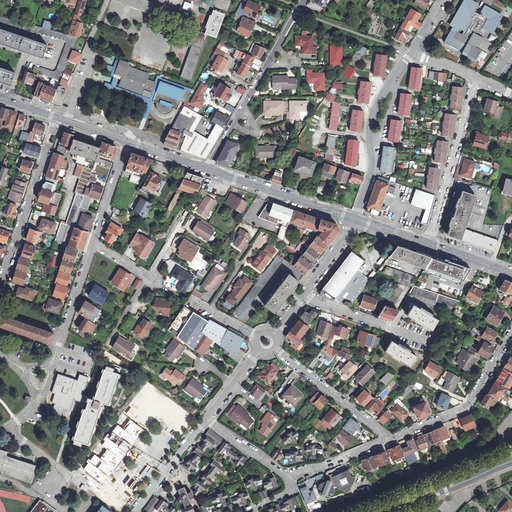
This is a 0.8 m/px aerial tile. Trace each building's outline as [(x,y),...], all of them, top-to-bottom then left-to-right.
[(83,0),(78,0),(74,16),(78,18),(81,10),(83,2),(83,0)] [(112,0),(158,16),(162,4),(151,0),(150,0),(112,0)] [(260,6),(248,0),(246,5),(243,4),(241,3),(239,5),(235,13),(236,13),(242,16),(245,11),(251,14),(250,16),(254,17),(260,6)] [(415,0),(414,3),(424,9),(428,0),(415,0)] [(467,0),(466,0),(463,7),(464,7),(461,14),(461,15),(458,20),(459,21),(456,27),(454,26),(446,41),(452,44),(451,46),(459,51),(459,50),(464,52),(477,59),(482,51),(480,49),(485,39),(477,34),(478,32),(480,33),(483,28),(492,33),(501,16),(484,7),(480,15),(474,12),(478,6),(467,0)] [(372,11),(374,6),(371,5),(366,15),(368,16),(369,17),(372,11)] [(463,7),(453,25),(454,26),(456,27),(459,21),(458,20),(461,15),(461,14),(464,7),(463,7)] [(207,34),(216,37),(224,14),(212,10),(204,33),(207,34)] [(412,11),(408,17),(416,22),(420,16),(412,11)] [(236,13),(231,21),(239,25),(237,31),(250,37),(256,22),(243,16),(242,16),(236,13)] [(39,67),(39,68),(37,73),(41,74),(47,76),(51,77),(60,80),(63,73),(65,69),(69,60),(73,50),(78,38),(77,37),(67,35),(51,30),(34,26),(18,21),(13,20),(1,17),(0,16),(0,21),(1,21),(3,24),(5,23),(7,25),(9,24),(11,26),(14,25),(16,27),(19,26),(21,29),(23,27),(25,30),(28,29),(30,31),(32,30),(34,33),(37,31),(39,34),(42,33),(44,35),(47,34),(49,37),(52,36),(53,38),(57,37),(59,40),(61,39),(63,41),(64,41),(67,43),(56,70),(55,71),(54,72),(53,72),(39,67)] [(74,16),(73,16),(69,30),(78,33),(79,33),(81,23),(77,22),(78,18),(74,16)] [(416,22),(408,17),(407,17),(401,27),(407,30),(410,25),(414,27),(419,30),(422,25),(416,22)] [(45,45),(0,28),(0,43),(23,51),(41,58),(45,45)] [(192,29),(187,44),(191,45),(202,49),(207,34),(204,33),(192,29)] [(407,38),(410,34),(401,29),(394,39),(403,44),(405,42),(407,43),(409,39),(407,38)] [(490,34),(488,40),(493,42),(496,36),(490,34)] [(312,36),(296,36),(296,46),(303,46),(303,52),(313,52),(312,36)] [(265,48),(250,41),(248,44),(255,47),(252,54),(260,57),(265,48)] [(191,79),(202,49),(191,45),(182,72),(180,75),(191,79)] [(341,46),(330,46),(330,64),(341,65),(341,46)] [(360,46),(355,53),(362,55),(364,55),(366,49),(360,46)] [(244,59),(243,62),(249,66),(254,57),(237,49),(235,54),(244,59)] [(73,50),(69,60),(77,63),(81,54),(73,50)] [(476,61),(477,59),(464,52),(463,54),(476,61)] [(375,66),(385,67),(387,56),(381,55),(377,54),(375,66)] [(220,56),(219,55),(212,67),(222,72),(228,60),(220,56)] [(250,66),(258,70),(262,62),(254,58),(250,66)] [(159,84),(155,83),(155,82),(147,79),(148,74),(129,67),(130,63),(116,59),(111,71),(111,73),(111,74),(112,75),(113,76),(113,77),(118,78),(121,79),(118,87),(141,95),(150,98),(152,99),(154,100),(156,101),(156,103),(156,106),(157,109),(158,111),(160,112),(163,113),(166,113),(169,112),(170,111),(172,110),(173,107),(177,109),(180,100),(184,89),(160,80),(159,84)] [(243,76),(249,66),(243,62),(238,71),(235,69),(232,74),(237,77),(238,74),(243,76)] [(348,66),(345,70),(351,74),(354,70),(348,66)] [(385,67),(375,66),(374,77),(379,78),(379,77),(384,77),(385,67)] [(0,67),(0,81),(10,85),(14,73),(0,67)] [(412,68),(410,78),(420,80),(422,68),(417,67),(417,69),(412,68)] [(348,79),(351,74),(345,70),(342,74),(348,79)] [(37,76),(25,72),(22,82),(33,86),(37,76)] [(60,82),(67,84),(70,76),(63,73),(60,80),(60,82)] [(324,74),(307,74),(307,83),(315,83),(315,91),(324,91),(324,74)] [(192,89),(157,76),(155,82),(155,83),(159,84),(160,80),(191,92),(192,89)] [(293,88),(293,79),(288,79),(288,76),(273,76),(273,88),(293,88)] [(44,79),(40,77),(34,94),(39,96),(46,99),(52,101),(60,82),(60,80),(51,77),(48,86),(43,84),(44,83),(43,83),(44,79)] [(103,87),(147,103),(142,117),(147,119),(152,107),(154,100),(152,99),(150,98),(141,95),(118,87),(116,86),(118,78),(113,77),(111,83),(111,84),(105,82),(103,87)] [(418,91),(420,80),(410,78),(408,88),(414,89),(414,90),(418,91)] [(231,88),(233,83),(226,80),(223,84),(220,82),(214,94),(217,96),(216,98),(221,100),(221,101),(221,102),(222,103),(223,104),(224,104),(225,103),(226,102),(226,101),(228,97),(230,98),(232,94),(230,93),(232,89),(231,88)] [(361,81),(360,93),(370,94),(371,83),(366,83),(366,82),(361,81)] [(67,84),(60,82),(52,101),(56,102),(59,104),(67,84)] [(191,103),(200,109),(205,100),(202,99),(204,95),(202,94),(207,86),(202,83),(191,103)] [(454,85),(452,97),(462,98),(464,88),(459,87),(459,86),(454,85)] [(370,94),(360,93),(358,104),(363,105),(363,104),(369,104),(370,94)] [(401,93),(400,104),(410,105),(412,93),(407,93),(407,94),(401,93)] [(461,109),(462,98),(452,97),(451,109),(456,109),(456,108),(461,109)] [(485,105),(486,105),(485,110),(492,113),(491,116),(501,119),(504,108),(498,107),(499,103),(487,99),(485,105)] [(282,102),(264,102),(263,114),(282,115),(282,102)] [(305,102),(289,102),(289,122),(298,123),(298,115),(305,115),(305,102)] [(226,103),(224,108),(232,113),(235,108),(226,103)] [(400,104),(399,114),(403,115),(403,116),(408,117),(410,105),(400,104)] [(9,110),(1,108),(0,111),(0,116),(0,117),(0,122),(1,122),(0,124),(0,127),(3,128),(9,110)] [(351,121),(361,122),(362,112),(358,111),(358,110),(353,109),(351,121)] [(17,113),(10,110),(4,126),(12,128),(17,113)] [(217,112),(212,121),(221,126),(226,118),(217,112)] [(446,112),(445,124),(454,125),(456,115),(451,114),(451,113),(446,112)] [(25,116),(20,114),(14,130),(17,131),(18,128),(22,129),(23,126),(25,127),(28,119),(24,117),(25,116)] [(392,120),(390,130),(400,132),(402,121),(397,120),(397,121),(392,120)] [(361,122),(351,121),(350,132),(355,133),(355,132),(360,132),(361,122)] [(45,127),(35,124),(32,132),(31,131),(29,135),(27,143),(32,144),(36,133),(38,134),(36,140),(41,142),(45,127)] [(216,124),(211,133),(219,138),(225,128),(216,124)] [(453,135),(454,125),(445,124),(443,135),(448,136),(448,135),(453,135)] [(178,149),(183,134),(171,128),(171,129),(166,138),(165,142),(165,144),(178,149)] [(219,138),(211,133),(207,140),(193,132),(186,128),(183,134),(186,135),(180,150),(194,155),(207,159),(214,147),(219,138)] [(67,130),(65,130),(61,143),(68,146),(67,149),(66,148),(63,156),(64,156),(67,157),(69,151),(71,146),(70,146),(72,139),(74,133),(72,132),(67,130)] [(398,144),(400,132),(390,130),(388,141),(394,143),(398,144)] [(27,143),(29,135),(20,132),(17,140),(23,141),(27,143)] [(474,140),(475,140),(476,140),(474,145),(486,148),(489,137),(476,133),(474,140)] [(93,170),(96,161),(97,158),(98,155),(100,148),(94,146),(79,141),(75,139),(73,138),(71,146),(69,151),(71,151),(74,153),(73,156),(73,157),(73,158),(73,159),(73,160),(74,160),(75,161),(76,161),(77,161),(75,164),(78,165),(84,167),(93,170)] [(347,152),(357,154),(359,140),(354,139),(353,141),(349,140),(347,152)] [(438,139),(436,150),(446,152),(447,141),(442,141),(442,140),(438,139)] [(228,141),(216,163),(229,167),(240,145),(229,140),(228,141)] [(24,152),(38,157),(42,148),(32,144),(27,143),(25,147),(24,152)] [(112,159),(116,148),(112,146),(106,144),(102,143),(101,146),(100,148),(98,155),(100,155),(112,159)] [(59,145),(56,153),(61,155),(64,147),(59,145)] [(276,146),(257,147),(257,157),(276,157),(276,146)] [(392,161),(394,148),(389,147),(389,146),(384,146),(382,159),(392,161)] [(293,157),(297,150),(292,148),(288,154),(293,157)] [(444,162),(446,152),(436,150),(434,162),(439,163),(439,161),(444,162)] [(355,167),(357,154),(347,152),(346,164),(350,165),(350,166),(355,167)] [(56,153),(54,153),(50,165),(60,168),(64,156),(63,156),(61,155),(56,153)] [(125,172),(132,175),(134,171),(142,173),(143,171),(145,172),(152,160),(146,158),(142,157),(137,155),(132,154),(125,172)] [(303,173),(307,160),(300,158),(295,171),(303,173)] [(392,161),(382,159),(380,173),(385,173),(385,172),(390,173),(392,161)] [(475,167),(476,163),(476,162),(466,159),(461,175),(471,178),(475,167)] [(33,163),(22,160),(20,169),(30,172),(33,163)] [(315,163),(307,160),(303,173),(311,176),(315,163)] [(333,174),(335,168),(325,164),(323,170),(333,174)] [(60,168),(50,165),(46,176),(56,180),(60,168)] [(84,167),(78,165),(74,177),(80,179),(84,167)] [(430,166),(428,177),(438,178),(439,168),(434,168),(434,167),(430,166)] [(8,169),(2,167),(0,173),(0,179),(2,180),(4,181),(8,169)] [(91,174),(93,170),(84,167),(80,179),(75,193),(76,193),(84,196),(88,183),(88,182),(90,177),(91,174)] [(352,173),(353,170),(345,167),(344,170),(339,169),(336,178),(341,181),(341,182),(345,184),(349,172),(352,173)] [(333,174),(323,170),(321,175),(332,179),(333,174)] [(356,171),(353,170),(352,173),(350,179),(348,184),(354,186),(356,181),(361,183),(364,177),(355,174),(356,171)] [(157,176),(152,173),(146,182),(145,181),(142,184),(144,186),(141,190),(146,193),(149,189),(159,194),(162,189),(160,188),(162,186),(163,187),(166,182),(157,177),(157,176)] [(199,187),(205,179),(187,173),(179,187),(183,189),(191,193),(195,194),(198,190),(199,187)] [(132,175),(130,178),(132,179),(131,181),(134,182),(138,184),(142,178),(132,175)] [(56,180),(46,176),(42,188),(53,192),(56,180)] [(280,178),(274,176),(273,177),(272,177),(270,181),(280,184),(282,179),(280,178)] [(377,216),(378,214),(386,190),(394,193),(395,187),(388,185),(389,180),(384,178),(379,176),(367,212),(377,216)] [(438,178),(428,177),(426,189),(431,190),(431,188),(436,189),(438,178)] [(143,179),(142,178),(138,184),(134,182),(132,187),(137,188),(143,179)] [(511,194),(511,180),(507,179),(503,192),(511,194)] [(26,184),(15,180),(11,193),(14,194),(12,200),(20,203),(26,184)] [(86,210),(90,196),(99,199),(103,188),(88,183),(84,196),(79,207),(86,210)] [(52,193),(42,189),(38,201),(45,203),(51,205),(55,193),(53,192),(52,193)] [(453,207),(451,212),(467,217),(475,195),(459,189),(457,197),(455,196),(452,206),(453,207)] [(421,205),(426,207),(430,209),(435,195),(426,192),(422,191),(419,190),(414,204),(421,207),(421,205)] [(54,215),(61,195),(55,193),(51,205),(45,203),(44,208),(47,209),(45,212),(48,213),(54,215)] [(66,225),(72,227),(79,207),(84,196),(76,193),(66,225)] [(239,199),(230,194),(225,203),(233,208),(234,206),(242,211),(246,203),(241,200),(241,201),(238,200),(239,199)] [(204,196),(199,205),(200,206),(198,208),(195,212),(204,217),(214,201),(204,196)] [(139,213),(140,216),(143,215),(148,214),(147,211),(151,204),(141,199),(134,211),(139,213)] [(11,202),(8,212),(5,211),(4,213),(16,217),(18,210),(15,209),(17,204),(11,202)] [(271,215),(277,217),(281,206),(268,202),(260,214),(270,217),(271,215)] [(113,206),(111,211),(118,215),(121,211),(113,206)] [(293,210),(281,206),(277,217),(278,217),(289,221),(293,210)] [(425,225),(430,209),(426,207),(420,223),(425,225)] [(298,224),(302,226),(306,215),(294,211),(290,222),(296,224),(296,225),(298,226),(298,224)] [(444,235),(460,240),(464,229),(467,217),(451,212),(450,216),(449,215),(445,225),(447,225),(445,231),(444,234),(444,235)] [(92,218),(82,214),(77,228),(88,232),(92,218)] [(270,217),(260,214),(258,217),(276,223),(278,217),(277,217),(271,215),(270,217)] [(320,220),(306,215),(302,226),(316,231),(316,230),(320,220)] [(55,223),(42,220),(40,228),(53,232),(55,223)] [(320,220),(316,230),(322,232),(318,237),(328,244),(336,233),(338,231),(336,225),(330,223),(320,220)] [(197,222),(192,230),(200,234),(199,236),(198,237),(202,239),(203,237),(207,240),(212,231),(197,222)] [(117,233),(118,233),(121,229),(112,223),(106,232),(108,233),(107,235),(105,239),(111,243),(117,233)] [(66,225),(61,224),(59,228),(58,233),(55,242),(82,251),(88,232),(77,228),(72,227),(66,225)] [(281,226),(278,237),(283,240),(287,228),(281,226)] [(10,232),(0,229),(0,238),(7,240),(10,232)] [(40,233),(30,229),(26,240),(37,243),(40,233)] [(470,243),(474,233),(464,229),(460,240),(465,242),(470,243)] [(248,235),(241,230),(238,235),(240,236),(233,246),(241,251),(248,241),(245,239),(248,235)] [(474,233),(470,243),(475,245),(481,247),(494,251),(498,241),(474,233)] [(140,237),(136,234),(130,243),(135,246),(134,247),(134,248),(137,250),(138,254),(141,256),(143,254),(144,254),(147,255),(150,249),(150,247),(153,242),(141,236),(140,237)] [(310,246),(320,254),(324,249),(327,245),(317,237),(315,240),(314,239),(311,243),(312,243),(310,246)] [(185,259),(188,260),(190,256),(194,256),(198,249),(184,240),(179,247),(183,250),(179,256),(183,259),(185,259)] [(302,241),(294,251),(297,253),(305,243),(302,241)] [(35,248),(25,245),(22,255),(32,258),(35,248)] [(297,253),(294,251),(290,248),(286,245),(282,249),(294,257),(297,253)] [(260,252),(251,264),(257,268),(255,270),(259,273),(275,252),(267,246),(261,253),(260,252)] [(399,247),(396,246),(389,256),(424,268),(430,258),(424,256),(416,253),(406,249),(399,247)] [(313,264),(320,255),(309,247),(302,256),(313,264)] [(77,252),(67,248),(60,269),(70,273),(77,252)] [(59,253),(53,251),(48,267),(54,269),(59,253)] [(364,261),(352,252),(320,294),(321,298),(333,301),(334,301),(335,299),(342,304),(350,307),(352,304),(348,303),(366,279),(356,272),(364,261)] [(257,281),(248,294),(233,312),(240,317),(284,260),(277,255),(257,281)] [(203,272),(207,263),(194,256),(192,259),(194,260),(191,266),(203,272)] [(293,259),(290,263),(304,275),(312,265),(301,257),(298,262),(293,259)] [(30,261),(20,258),(17,268),(27,271),(30,261)] [(422,271),(417,281),(426,284),(430,273),(460,282),(462,276),(465,277),(470,269),(447,261),(446,264),(430,258),(424,268),(422,271)] [(378,271),(381,272),(390,260),(387,259),(378,271)] [(395,278),(400,279),(407,282),(410,283),(413,277),(386,267),(382,273),(395,278)] [(182,283),(179,287),(185,290),(193,278),(176,268),(171,276),(178,281),(182,283)] [(201,288),(205,291),(219,271),(214,268),(201,288)] [(27,274),(16,270),(12,281),(23,285),(27,274)] [(131,277),(121,270),(113,281),(123,288),(131,277)] [(417,281),(422,271),(420,270),(411,284),(414,285),(417,281)] [(219,271),(205,291),(209,293),(212,289),(214,290),(220,280),(222,280),(223,279),(224,279),(224,278),(225,276),(224,275),(223,274),(221,273),(219,271)] [(69,276),(59,272),(56,282),(66,285),(69,276)] [(289,275),(264,306),(274,314),(299,283),(289,275)] [(251,284),(244,279),(241,283),(240,282),(238,281),(233,288),(235,289),(229,297),(228,296),(225,301),(226,302),(223,306),(229,310),(235,301),(237,302),(251,284)] [(369,281),(366,279),(348,303),(352,304),(369,281)] [(407,282),(400,279),(398,283),(387,301),(390,303),(392,304),(393,305),(407,282)] [(215,291),(222,280),(220,280),(214,290),(215,291)] [(510,295),(511,294),(511,291),(511,283),(507,282),(505,281),(499,290),(509,293),(508,295),(510,295)] [(102,303),(109,292),(97,284),(89,295),(102,303)] [(66,289),(57,285),(54,295),(63,298),(66,289)] [(416,295),(456,307),(460,300),(414,286),(409,293),(411,294),(411,296),(416,297),(416,295)] [(475,302),(475,301),(479,296),(482,292),(478,290),(472,286),(470,290),(468,289),(467,291),(468,291),(465,296),(475,302)] [(26,287),(25,290),(19,289),(17,296),(31,300),(32,295),(36,296),(38,291),(26,287)] [(194,290),(191,294),(200,299),(203,295),(194,290)] [(376,299),(363,295),(360,305),(373,309),(376,299)] [(508,298),(503,306),(506,308),(511,298),(511,296),(510,295),(508,298)] [(497,302),(503,306),(508,298),(506,297),(502,302),(499,300),(497,302)] [(62,303),(49,299),(46,308),(59,312),(62,303)] [(166,299),(156,299),(155,308),(158,313),(164,313),(164,315),(169,315),(170,304),(166,299)] [(95,306),(85,300),(78,311),(88,317),(95,306)] [(392,322),(394,319),(398,312),(388,308),(390,303),(387,301),(378,316),(392,322)] [(420,309),(415,306),(414,305),(408,315),(414,319),(414,321),(421,325),(422,324),(432,330),(438,319),(432,316),(433,314),(421,307),(420,309)] [(178,338),(194,313),(184,306),(175,319),(168,330),(178,338)] [(493,307),(486,319),(496,325),(503,313),(493,307)] [(459,311),(456,309),(452,316),(458,319),(460,316),(457,314),(459,311)] [(305,313),(299,320),(307,326),(316,314),(312,312),(310,314),(308,314),(305,313)] [(194,313),(178,338),(194,350),(203,334),(200,332),(207,323),(194,313)] [(53,333),(2,315),(0,321),(0,325),(49,343),(53,333)] [(96,325),(85,318),(80,327),(90,334),(96,325)] [(211,340),(218,344),(226,330),(220,327),(221,324),(212,319),(210,322),(209,321),(208,323),(207,323),(200,332),(203,334),(211,340)] [(151,325),(143,320),(135,333),(143,338),(151,325)] [(290,332),(299,339),(307,328),(299,321),(290,332)] [(317,335),(327,338),(330,331),(331,326),(321,322),(317,335)] [(334,332),(330,331),(327,338),(325,345),(325,346),(329,347),(333,334),(340,336),(340,335),(343,335),(344,337),(346,338),(348,329),(339,326),(338,329),(335,328),(334,332)] [(490,342),(492,339),(496,332),(487,327),(483,333),(481,337),(490,342)] [(229,328),(228,328),(226,330),(243,339),(245,337),(229,328)] [(302,341),(311,330),(307,328),(299,339),(302,341)] [(311,330),(302,341),(305,343),(314,331),(312,329),(311,330)] [(243,339),(226,330),(218,344),(225,348),(229,351),(227,355),(239,362),(245,354),(238,349),(239,347),(243,339)] [(481,337),(477,335),(471,331),(468,335),(479,341),(481,337)] [(290,332),(286,337),(291,340),(290,341),(290,342),(292,344),(293,342),(298,346),(302,341),(299,339),(290,332)] [(374,337),(360,332),(356,342),(371,347),(374,337)] [(211,340),(203,334),(194,350),(200,355),(202,356),(211,340)] [(134,346),(119,337),(113,348),(128,357),(134,346)] [(173,362),(177,357),(179,358),(186,350),(175,341),(168,350),(170,351),(165,356),(173,362)] [(398,345),(392,342),(391,341),(385,351),(392,355),(391,357),(398,361),(399,360),(409,366),(416,356),(410,352),(411,351),(399,344),(398,345)] [(478,349),(477,351),(477,352),(486,358),(492,347),(483,342),(479,348),(478,348),(478,349)] [(335,355),(337,356),(338,351),(329,347),(325,346),(320,352),(330,361),(335,355)] [(479,355),(476,353),(469,348),(466,352),(462,349),(457,357),(459,358),(456,362),(460,364),(461,366),(463,368),(465,367),(470,370),(479,355)] [(338,351),(337,356),(338,357),(343,359),(348,360),(349,359),(352,356),(348,354),(342,352),(338,351)] [(315,358),(313,361),(309,365),(312,368),(319,360),(315,358)] [(422,372),(435,378),(441,366),(428,360),(422,372)] [(343,365),(340,362),(335,368),(338,371),(343,365)] [(366,364),(367,365),(375,371),(376,373),(381,367),(368,362),(366,364)] [(279,369),(272,364),(270,367),(267,365),(258,376),(268,383),(279,369)] [(343,371),(348,376),(352,372),(345,365),(340,370),(342,372),(343,371)] [(361,385),(375,371),(367,365),(355,378),(361,385)] [(78,425),(73,440),(74,440),(73,443),(77,445),(80,446),(82,443),(88,445),(98,414),(100,415),(103,404),(108,405),(120,369),(113,367),(113,369),(105,367),(104,369),(103,369),(93,400),(87,398),(82,396),(87,378),(79,375),(79,377),(78,377),(77,380),(60,375),(58,374),(57,378),(52,392),(55,393),(52,402),(55,403),(52,411),(61,414),(63,409),(69,411),(73,399),(85,403),(78,425)] [(511,377),(511,374),(501,368),(496,376),(498,377),(496,381),(506,387),(508,384),(509,386),(511,381),(511,378),(511,377)] [(384,378),(387,374),(383,369),(378,374),(384,378)] [(177,372),(174,375),(168,370),(163,376),(174,385),(178,381),(181,383),(185,378),(177,372)] [(460,379),(449,372),(444,379),(447,381),(444,388),(452,392),(460,379)] [(387,374),(384,378),(381,381),(385,385),(394,375),(387,374)] [(207,392),(202,389),(203,388),(194,380),(185,390),(195,398),(197,396),(201,399),(207,392)] [(393,381),(388,385),(393,390),(398,385),(393,381)] [(404,397),(414,387),(411,383),(401,394),(404,397)] [(507,391),(494,383),(488,394),(497,400),(499,397),(503,399),(507,391)] [(266,395),(271,399),(273,397),(265,391),(264,391),(257,385),(251,394),(261,401),(266,395)] [(303,397),(292,388),(283,396),(294,406),(303,397)] [(373,397),(364,389),(356,397),(365,406),(373,397)] [(318,392),(311,400),(320,409),(327,400),(318,392)] [(435,405),(445,409),(451,396),(440,392),(435,405)] [(493,406),(497,401),(486,394),(483,399),(482,399),(479,403),(487,408),(490,404),(493,406)] [(371,409),(373,411),(376,413),(384,405),(375,397),(365,407),(369,411),(371,409)] [(396,398),(394,401),(397,404),(391,411),(402,421),(408,414),(400,407),(402,405),(396,398)] [(413,406),(418,418),(429,414),(425,402),(413,406)] [(240,424),(247,429),(252,422),(245,417),(247,414),(238,407),(236,409),(233,407),(228,414),(231,416),(229,418),(239,425),(240,424)] [(341,418),(330,410),(321,421),(331,429),(341,418)] [(390,416),(390,417),(392,420),(395,417),(391,414),(386,410),(378,418),(383,422),(386,419),(390,416)] [(275,417),(269,413),(262,422),(266,425),(261,431),(267,436),(277,423),(273,420),(275,417)] [(475,427),(470,415),(460,420),(461,421),(460,422),(464,431),(475,427)] [(306,425),(295,416),(295,417),(292,420),(304,428),(306,425)] [(350,418),(343,426),(351,432),(358,424),(350,418)] [(84,469),(102,483),(143,430),(130,419),(123,428),(118,424),(102,445),(107,449),(100,458),(95,454),(84,469)] [(441,444),(446,456),(448,456),(443,445),(445,444),(444,441),(449,438),(444,427),(437,430),(441,441),(440,442),(441,444)] [(298,434),(296,431),(293,433),(290,430),(287,432),(288,434),(285,436),(286,437),(283,440),(285,443),(288,441),(289,442),(292,440),(293,442),(297,440),(295,436),(298,434)] [(351,438),(341,430),(336,436),(346,444),(351,438)] [(436,443),(438,442),(440,441),(435,431),(424,435),(428,446),(434,443),(434,445),(436,444),(436,443)] [(420,448),(426,445),(421,433),(417,435),(419,441),(417,442),(420,448)] [(208,448),(210,446),(212,443),(210,441),(207,439),(205,437),(202,439),(204,441),(203,442),(204,444),(200,449),(198,447),(197,447),(195,450),(201,454),(206,447),(208,448)] [(221,439),(216,445),(220,448),(224,442),(221,439)] [(417,451),(413,440),(408,442),(410,447),(402,450),(405,456),(417,451)] [(220,448),(219,450),(222,452),(225,454),(226,453),(229,456),(232,453),(227,449),(228,447),(226,446),(227,445),(224,442),(220,448)] [(328,446),(334,450),(337,447),(331,442),(328,446)] [(310,444),(310,447),(306,447),(305,451),(310,451),(310,455),(314,455),(314,453),(318,453),(318,451),(322,451),(322,447),(318,447),(318,445),(314,445),(314,444),(310,444)] [(403,456),(399,446),(388,451),(392,461),(396,459),(397,461),(398,460),(398,459),(403,456)] [(0,473),(31,483),(35,472),(34,472),(36,466),(32,465),(21,461),(22,460),(16,458),(5,454),(6,451),(0,448),(0,473)] [(188,465),(191,467),(192,468),(195,465),(197,462),(196,461),(201,454),(195,450),(193,453),(196,455),(192,460),(190,459),(188,461),(187,460),(185,463),(188,465)] [(290,453),(285,454),(285,457),(290,458),(290,459),(294,459),(294,461),(297,461),(297,457),(302,457),(302,453),(297,453),(297,450),(293,450),(293,451),(290,451),(290,453)] [(275,451),(270,457),(276,462),(281,455),(275,451)] [(390,462),(386,452),(374,456),(378,466),(390,462)] [(232,460),(235,462),(239,465),(240,463),(241,461),(244,457),(241,455),(240,456),(238,455),(237,457),(232,453),(229,456),(233,459),(232,460)] [(376,467),(378,467),(374,457),(363,461),(367,471),(374,468),(374,469),(376,469),(376,467)] [(215,464),(213,467),(210,470),(214,473),(215,474),(218,471),(222,474),(224,471),(215,464)] [(203,480),(206,482),(207,483),(210,480),(212,477),(211,476),(214,473),(210,470),(207,475),(205,474),(204,475),(202,474),(200,478),(203,480)] [(333,477),(334,478),(335,482),(332,483),(331,481),(331,480),(330,480),(329,479),(329,480),(328,480),(319,484),(318,487),(321,489),(320,492),(328,496),(330,492),(334,493),(335,490),(334,487),(337,486),(337,487),(344,489),(350,487),(351,483),(350,482),(351,481),(352,480),(353,480),(354,477),(350,476),(348,470),(334,476),(333,477)] [(269,487),(273,485),(276,484),(273,476),(269,477),(270,479),(268,480),(268,482),(263,484),(264,487),(269,486),(269,487)] [(249,482),(250,486),(251,487),(254,486),(258,484),(257,483),(262,482),(260,477),(255,480),(254,478),(251,479),(251,477),(248,479),(249,482)] [(202,490),(204,487),(197,481),(195,484),(196,485),(195,487),(197,489),(196,490),(193,493),(196,495),(199,492),(200,493),(202,490)] [(306,486),(303,481),(298,484),(306,503),(317,499),(313,490),(309,492),(306,486)] [(178,487),(181,496),(182,493),(184,495),(185,494),(188,493),(185,484),(178,487)] [(369,492),(366,486),(360,488),(362,494),(369,492)] [(258,493),(261,500),(268,497),(265,490),(258,493)] [(224,500),(224,498),(222,495),(220,491),(217,493),(217,494),(215,495),(216,497),(210,500),(212,503),(216,502),(217,503),(220,501),(224,500)] [(188,493),(185,494),(187,500),(189,499),(193,497),(191,492),(188,493)] [(242,502),(246,500),(245,499),(243,495),(242,492),(238,493),(239,495),(237,496),(238,498),(232,500),(234,503),(238,502),(238,503),(242,502)] [(192,511),(187,500),(185,494),(184,495),(182,493),(181,496),(178,500),(181,502),(182,501),(186,508),(182,510),(182,511),(192,511)] [(286,509),(290,507),(293,506),(293,504),(300,501),(297,494),(290,497),(286,499),(287,500),(285,501),(286,503),(280,506),(278,502),(275,504),(278,511),(286,507),(286,509)] [(155,497),(151,501),(154,503),(157,506),(161,501),(158,499),(155,497)] [(149,505),(155,509),(156,507),(160,510),(163,511),(164,511),(165,511),(168,511),(170,510),(165,507),(166,504),(165,503),(165,502),(162,500),(161,501),(157,506),(154,503),(151,501),(149,505)] [(500,511),(511,511),(511,502),(509,500),(505,505),(506,505),(500,511)] [(202,511),(206,511),(210,511),(209,509),(214,508),(212,503),(206,506),(205,504),(203,504),(203,503),(200,505),(202,511)]
